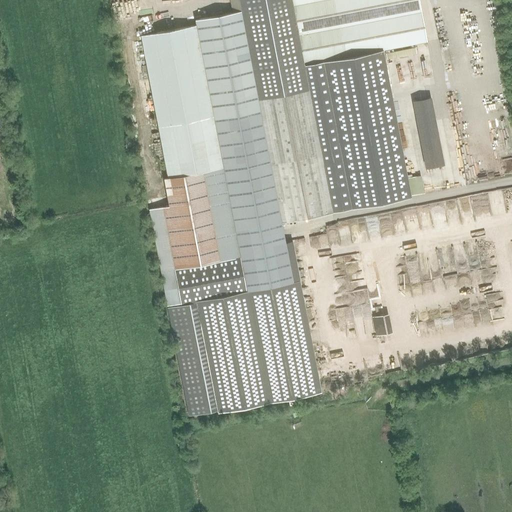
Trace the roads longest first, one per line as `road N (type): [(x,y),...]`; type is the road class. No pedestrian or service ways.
road 1 (unknown): [(215,0),(256,161),(259,221),(270,232),(287,237),(346,211),(511,183)]
road 2 (unknown): [(398,90),(442,88),(449,167),(434,174),(417,168),(406,132)]
